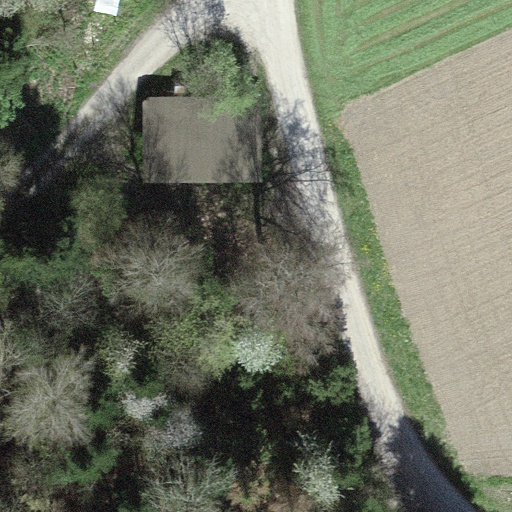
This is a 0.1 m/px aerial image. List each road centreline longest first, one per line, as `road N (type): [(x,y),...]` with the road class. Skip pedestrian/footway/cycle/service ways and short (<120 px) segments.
road 1 (track): [(452,511),(399,447),(369,370),(287,76),(274,0)]
road 2 (track): [(0,213),(179,23),(217,0)]
